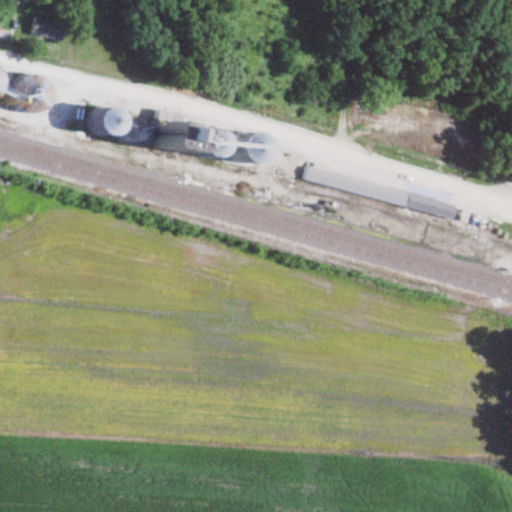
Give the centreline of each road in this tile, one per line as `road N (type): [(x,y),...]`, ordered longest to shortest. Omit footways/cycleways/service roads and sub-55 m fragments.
road 1 (residential): [(342,155),(0,56)]
road 2 (residential): [(511,208),(342,155)]
